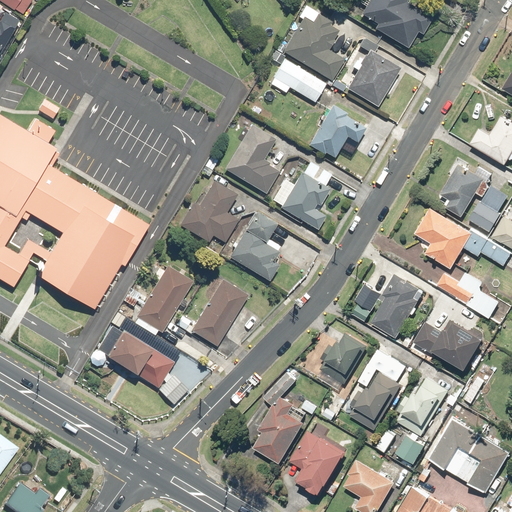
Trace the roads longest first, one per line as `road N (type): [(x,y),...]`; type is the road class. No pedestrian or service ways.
road 1 (residential): [(500,0),(327,291),(150,465)]
road 2 (primary): [(0,377),(150,465)]
